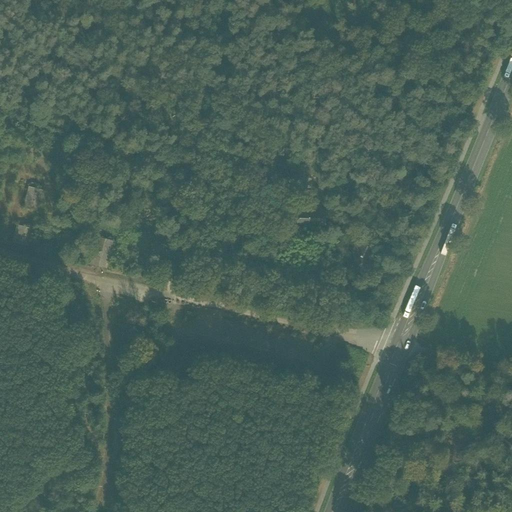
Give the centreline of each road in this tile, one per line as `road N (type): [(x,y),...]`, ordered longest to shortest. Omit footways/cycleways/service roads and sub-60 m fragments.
road 1 (primary): [(331,511),(511,71)]
road 2 (track): [(196,0),(169,296)]
